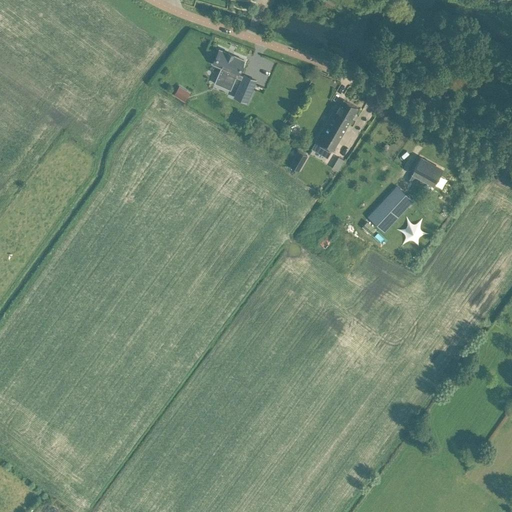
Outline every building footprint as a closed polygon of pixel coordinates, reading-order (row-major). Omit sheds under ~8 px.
[(238,74),(244,60),(233,55),(233,54),(228,52),(227,53),(219,49),(213,64),(221,67),(217,78),(232,85),(236,76),(237,73),(238,74)] [(247,102),(256,80),(244,75),(243,76),(238,74),(237,73),(236,76),(242,79),(234,96),(247,102)] [(184,101),(190,93),(179,86),(173,94),(184,101)] [(315,141),(311,148),(327,157),(331,150),(332,150),(357,107),(343,99),(340,104),(338,103),(315,141)] [(298,150),(289,165),(298,170),(307,155),(298,150)] [(339,157),(332,167),(338,170),(344,160),(339,157)] [(413,173),(409,179),(422,186),(426,180),(433,184),(442,169),(421,157),(412,172),(413,173)] [(366,215),(383,231),(412,200),(395,184),(366,215)] [(331,226),(318,242),(325,247),(338,232),(331,226)]
